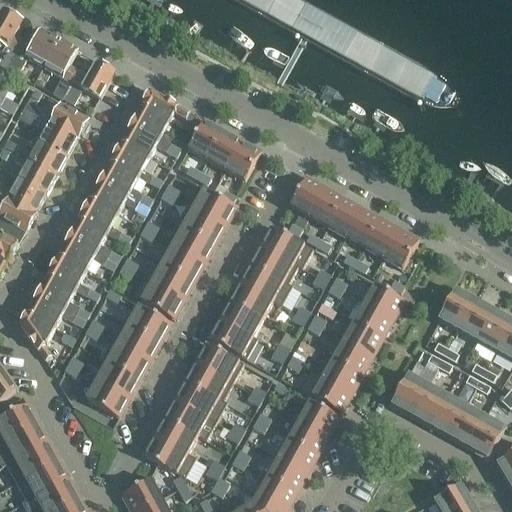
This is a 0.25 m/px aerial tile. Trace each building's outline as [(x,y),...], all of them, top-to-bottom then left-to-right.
[(0,69),(7,73),(24,43),(15,38),(23,23),(4,13),(0,19),(0,69)] [(28,62),(45,71),(60,44),(41,33),(33,48),(24,43),(7,73),(18,79),(28,62)] [(72,86),(73,87),(80,74),(71,69),(79,54),(60,44),(45,71),(64,82),(55,98),(63,103),(72,86)] [(80,74),(73,87),(64,103),(74,109),(83,92),(101,102),(116,75),(97,64),(89,79),(80,74)] [(0,73),(0,98),(19,109),(25,98),(29,90),(20,85),(16,93),(6,87),(3,91),(0,89),(0,83),(4,76),(0,73)] [(151,94),(142,111),(170,126),(175,117),(187,124),(183,130),(192,135),(200,122),(179,110),(151,94)] [(0,98),(0,107),(8,112),(1,124),(8,128),(19,109),(0,98)] [(28,105),(25,113),(78,143),(89,124),(62,108),(55,120),(43,114),(28,105)] [(170,126),(142,111),(132,128),(181,155),(185,147),(164,136),(170,126)] [(47,134),(41,146),(68,161),(78,143),(25,113),(19,122),(35,131),(36,128),(47,134)] [(205,124),(188,154),(208,164),(224,135),(205,124)] [(132,128),(122,147),(150,162),(157,150),(177,161),(181,155),(132,128)] [(224,135),(208,164),(226,175),(243,145),(224,135)] [(226,175),(245,185),(262,156),(243,145),(226,175)] [(23,151),(19,158),(58,179),(68,161),(41,146),(34,157),(23,151)] [(122,147),(111,166),(139,181),(160,193),(163,186),(143,174),(150,162),(122,147)] [(27,171),(20,183),(47,198),(58,179),(19,158),(15,165),(27,171)] [(139,181),(111,166),(101,184),(150,211),(153,204),(133,193),(139,181)] [(201,176),(191,170),(186,177),(197,183),(201,176)] [(212,182),(201,176),(197,183),(208,189),(212,182)] [(291,211),(310,221),(326,192),(307,181),(291,211)] [(0,196),(37,217),(47,198),(20,183),(14,195),(2,188),(3,187),(0,185),(0,196)] [(101,184),(90,203),(119,219),(126,207),(136,212),(135,214),(140,217),(136,224),(142,227),(150,211),(149,211),(150,211),(101,184)] [(180,195),(170,189),(166,196),(176,202),(180,195)] [(238,211),(200,190),(189,209),(227,230),(238,211)] [(326,192),(310,221),(328,232),(345,202),(326,192)] [(236,200),(225,194),(221,201),(232,207),(236,200)] [(37,217),(0,196),(0,205),(6,209),(0,219),(0,221),(26,236),(37,217)] [(176,202),(166,196),(162,203),(172,209),(176,202)] [(363,213),(345,202),(328,232),(347,242),(363,213)] [(90,203),(80,222),(109,238),(108,238),(129,250),(133,243),(112,231),(119,219),(90,203)] [(227,230),(189,209),(179,228),(216,249),(227,230)] [(382,223),(363,213),(347,242),(365,252),(382,223)] [(26,237),(0,222),(0,280),(8,266),(9,267),(26,237)] [(80,222),(70,241),(119,268),(122,261),(102,250),(108,238),(109,238),(80,222)] [(382,223),(365,252),(384,263),(400,233),(382,223)] [(160,232),(149,226),(145,233),(156,239),(160,232)] [(216,249),(179,228),(183,231),(173,249),(206,267),(216,249)] [(303,234),(293,228),(289,235),(299,241),(303,234)] [(314,254),(272,230),(262,250),(303,273),(314,254)] [(156,239),(145,233),(141,240),(152,246),(156,239)] [(420,244),(400,233),(384,263),(403,274),(420,244)] [(307,245),(318,251),(321,244),(311,238),(307,245)] [(70,241),(59,260),(88,275),(94,263),(115,275),(119,268),(70,241)] [(321,244),(318,251),(328,257),(332,250),(321,244)] [(206,267),(173,249),(163,267),(196,286),(206,267)] [(251,268),(293,291),(293,290),(285,286),(294,269),(303,273),(262,250),(251,268)] [(348,259),(344,266),(355,272),(358,265),(348,259)] [(59,260),(48,279),(77,294),(77,295),(97,306),(101,299),(81,288),(88,275),(59,260)] [(139,269),(128,263),(124,270),(135,276),(139,269)] [(358,265),(355,272),(365,277),(369,271),(358,265)] [(196,286),(163,267),(152,286),(185,304),(196,286)] [(293,291),(251,268),(241,287),(282,310),(293,291)] [(135,276),(124,270),(120,277),(131,283),(135,276)] [(332,280),(321,274),(317,281),(328,287),(332,280)] [(48,279),(38,297),(87,324),(91,318),(70,306),(77,295),(77,294),(48,279)] [(328,287),(317,281),(313,288),(324,294),(328,287)] [(344,295),(347,288),(337,282),(333,289),(344,295)] [(405,291),(395,285),(391,292),(401,298),(405,291)] [(185,304),(152,286),(141,305),(175,323),(185,304)] [(282,310),(241,287),(231,305),(264,324),(274,306),(282,311),(282,310)] [(394,323),(405,304),(376,288),(365,307),(394,323)] [(340,302),(344,295),(333,289),(329,296),(340,302)] [(477,303),(457,292),(440,324),(459,335),(477,303)] [(121,300),(111,294),(107,301),(117,307),(121,300)] [(38,297),(28,315),(56,331),(63,320),(83,331),(87,324),(38,297)] [(496,314),(477,303),(459,335),(478,345),(496,314)] [(231,305),(220,324),(258,344),(254,341),(264,324),(231,305)] [(384,342),(394,323),(365,307),(354,326),(384,342)] [(319,316),(332,323),(337,316),(323,308),(319,316)] [(172,328),(139,309),(129,327),(125,325),(124,326),(162,347),(172,328)] [(311,317),(301,311),(297,318),(307,324),(311,317)] [(511,328),(511,322),(496,314),(478,345),(497,356),(511,328)] [(56,331),(28,315),(21,328),(39,354),(40,354),(46,363),(53,359),(46,350),(56,331)] [(307,324),(297,318),(293,325),(303,331),(307,324)] [(323,332),(327,325),(316,319),(312,327),(323,332)] [(105,330),(94,324),(90,331),(101,337),(105,330)] [(258,344),(220,324),(210,343),(247,364),(258,344)] [(162,347),(124,326),(114,344),(151,365),(162,347)] [(384,342),(354,326),(344,344),(374,361),(384,342)] [(319,339),(323,332),(312,327),(308,334),(319,339)] [(511,328),(497,356),(511,363),(511,328)] [(101,337),(90,331),(86,338),(97,344),(101,337)] [(66,338),(62,345),(73,350),(76,344),(66,338)] [(151,365),(114,344),(104,363),(141,384),(151,365)] [(363,379),(374,361),(344,344),(334,363),(363,379)] [(245,368),(207,347),(196,366),(234,387),(245,368)] [(449,353),(439,347),(434,354),(445,360),(449,353)] [(291,354),(280,348),(276,355),(287,361),(291,354)] [(460,359),(449,353),(445,360),(456,366),(460,359)] [(287,361),(276,355),(272,362),(283,368),(287,361)] [(302,369),(306,362),(296,356),(292,363),(302,369)] [(443,364),(432,359),(428,366),(439,372),(443,364)] [(84,367),(73,361),(69,368),(80,374),(84,367)] [(141,384),(104,363),(103,364),(107,366),(97,384),(131,402),(141,384)] [(298,376),(302,369),(292,363),(288,371),(298,376)] [(353,398),(363,379),(334,363),(323,381),(353,398)] [(453,370),(443,364),(439,372),(449,378),(453,370)] [(234,387),(196,366),(186,385),(228,408),(228,407),(224,405),(234,387)] [(80,374),(69,368),(65,375),(76,381),(80,374)] [(487,374),(476,368),(472,375),(483,381),(487,374)] [(497,380),(487,374),(483,381),(493,387),(497,380)] [(7,377),(0,381),(0,405),(18,393),(7,377)] [(410,378),(392,410),(412,421),(429,389),(410,378)] [(481,385),(470,380),(466,387),(477,393),(481,385)] [(342,417),(353,398),(323,381),(313,400),(342,417)] [(131,402),(97,384),(87,403),(120,421),(131,402)] [(228,408),(186,385),(176,403),(218,427),(228,408)] [(491,391),(481,385),(477,393),(487,399),(491,391)] [(285,400),(289,393),(279,387),(275,394),(285,400)] [(448,400),(429,389),(412,421),(431,431),(448,400)] [(267,396),(256,390),(252,397),(263,403),(267,396)] [(263,403),(252,397),(248,405),(259,410),(263,403)] [(511,402),(506,399),(502,406),(511,412),(511,402)] [(467,410),(448,400),(431,431),(450,441),(467,410)] [(218,427),(176,403),(165,422),(199,441),(209,423),(217,427),(218,427)] [(329,440),(340,421),(310,405),(300,424),(329,440)] [(27,408),(0,422),(0,447),(38,427),(27,408)] [(486,420),(467,410),(450,441),(468,452),(486,420)] [(268,431),(272,424),(261,418),(257,425),(268,431)] [(505,431),(486,420),(468,452),(488,463),(505,431)] [(199,441),(165,422),(155,440),(197,464),(197,463),(189,458),(199,441)] [(319,459),(329,440),(300,424),(289,442),(319,459)] [(254,432),(264,438),(268,431),(257,425),(254,432)] [(48,445),(38,427),(0,447),(0,466),(2,471),(48,445)] [(246,433),(235,427),(231,435),(242,440),(246,433)] [(242,440),(231,435),(227,442),(238,447),(242,440)] [(197,464),(155,440),(144,460),(186,483),(197,464)] [(308,477),(319,459),(289,442),(279,461),(308,477)] [(58,464),(48,445),(2,471),(3,471),(7,469),(17,487),(58,464)] [(247,468),(251,461),(241,455),(237,462),(247,468)] [(511,485),(511,459),(497,468),(509,487),(511,485)] [(298,496),(308,477),(279,461),(269,479),(298,496)] [(233,469),(243,475),(247,468),(237,462),(233,469)] [(69,483),(58,464),(17,487),(27,505),(22,507),(23,508),(69,483)] [(225,470),(215,464),(211,471),(221,477),(225,470)] [(221,477),(211,471),(207,479),(217,484),(221,477)] [(283,511),(289,511),(298,496),(269,479),(258,498),(283,511)] [(174,484),(180,495),(187,491),(181,480),(174,484)] [(130,511),(144,511),(163,502),(152,482),(123,499),(130,511)] [(226,495),(230,488),(220,482),(216,489),(226,495)] [(69,483),(23,508),(25,511),(59,511),(79,501),(69,483)] [(467,511),(474,508),(463,488),(435,505),(439,511),(467,511)] [(212,496),(222,502),(226,495),(216,489),(212,496)] [(180,495),(186,505),(193,502),(187,491),(180,495)] [(283,511),(258,498),(254,505),(250,508),(252,511),(283,511)] [(84,511),(79,501),(59,511),(84,511)] [(144,511),(168,511),(163,502),(144,511)]
